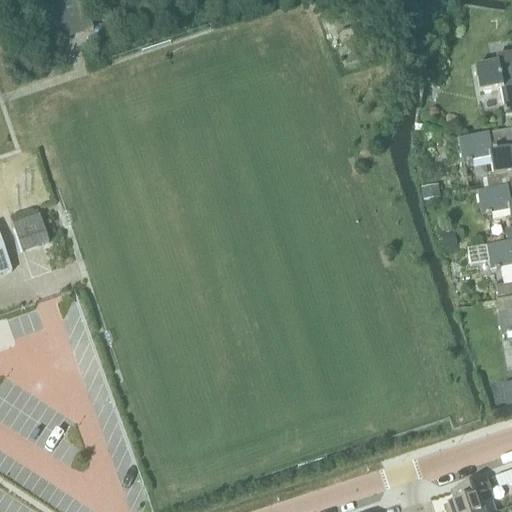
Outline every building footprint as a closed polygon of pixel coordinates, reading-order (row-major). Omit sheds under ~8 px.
[(341,51),(356,46),(352,33),(337,37),(341,51)] [(511,54),(497,58),(498,67),(474,71),(479,97),(502,92),(507,119),(511,118),(511,54)] [(426,88),(442,90),(444,77),(429,75),(426,88)] [(511,187),(511,141),(510,133),(457,142),(461,166),(489,161),(491,177),(484,178),(487,192),(511,187)] [(507,245),(511,243),(511,187),(487,192),(476,193),(481,218),(508,214),(511,231),(504,232),(507,244),(507,245)] [(424,204),(440,201),(438,188),(422,191),(424,204)] [(39,217),(12,227),(23,255),(49,245),(39,217)] [(0,277),(12,274),(0,238),(0,277)] [(507,244),(486,248),(490,273),(511,269),(511,287),(494,290),(496,303),(511,300),(511,243),(507,245),(507,244)] [(511,312),(497,315),(502,340),(511,337),(511,312)] [(483,511),(482,506),(493,502),(487,483),(451,495),(455,506),(448,508),(449,511),(483,511)]
